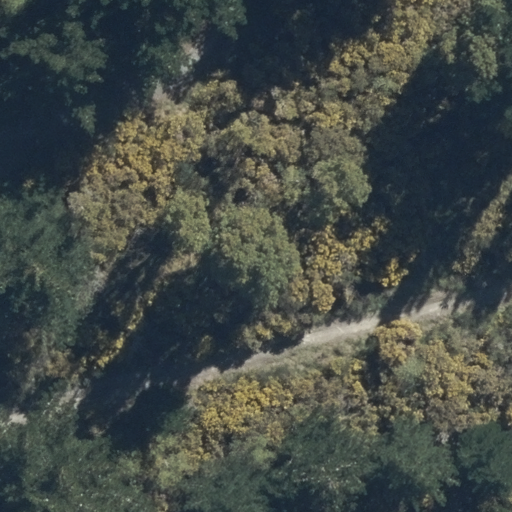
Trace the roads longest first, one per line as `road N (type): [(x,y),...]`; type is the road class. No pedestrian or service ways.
road 1 (track): [(0,410),(511,268)]
road 2 (track): [(206,0),(190,35),(127,90),(0,134)]
